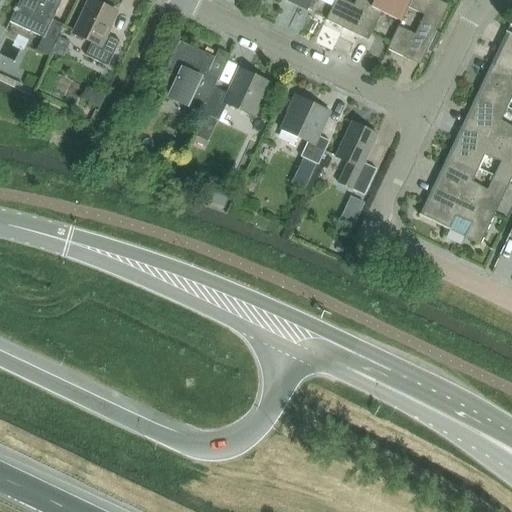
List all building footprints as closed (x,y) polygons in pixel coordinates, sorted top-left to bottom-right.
[(62,0),(20,0),(10,22),(43,38),(37,51),(49,57),(64,25),(53,20),(62,0)] [(90,0),(89,0),(73,34),(92,43),(85,56),(108,67),(120,42),(106,35),(117,13),(90,0)] [(299,0),(297,7),(307,12),(312,0),(299,0)] [(335,0),(326,21),(358,36),(374,0),(355,0),(353,5),(341,0),(335,0)] [(412,0),(374,0),(358,36),(368,41),(382,13),(402,22),(408,8),(412,0)] [(449,6),(437,0),(412,0),(408,8),(424,16),(415,35),(398,27),(387,50),(420,66),(430,45),(436,48),(442,35),(436,32),(449,6)] [(509,34),(494,64),(511,72),(511,34),(506,32),(506,33),(509,34)] [(59,36),(53,51),(65,56),(71,42),(59,36)] [(195,100),(206,105),(214,88),(219,77),(208,72),(215,58),(179,41),(167,66),(171,67),(160,90),(193,105),(195,100)] [(511,72),(494,64),(480,95),(508,108),(511,99),(511,72)] [(214,88),(206,105),(202,113),(206,115),(217,120),(219,121),(227,105),(255,118),(263,101),(265,102),(272,85),(239,69),(227,94),(214,88)] [(97,94),(92,105),(100,108),(105,97),(97,94)] [(480,95),(465,125),(511,147),(511,127),(501,122),(508,108),(480,95)] [(289,113),(281,130),(307,143),(301,157),(303,159),(317,165),(318,166),(329,142),(319,137),(330,113),(295,96),(287,112),(289,113)] [(217,120),(206,115),(196,137),(207,142),(217,120)] [(348,163),(338,184),(364,196),(376,170),(364,164),(377,135),(352,123),(335,157),(348,163)] [(500,164),(494,177),(509,184),(511,178),(511,147),(465,125),(451,156),(479,169),(486,157),(500,164)] [(451,156),(436,186),(495,214),(509,184),(494,177),(488,190),(473,183),(479,169),(451,156)] [(303,159),(297,172),(310,178),(317,165),(303,159)] [(480,245),(495,214),(436,186),(422,216),(419,215),(419,216),(449,230),(455,217),(471,224),(464,238),(480,245)] [(359,215),(364,204),(351,198),(346,208),(359,215)]
